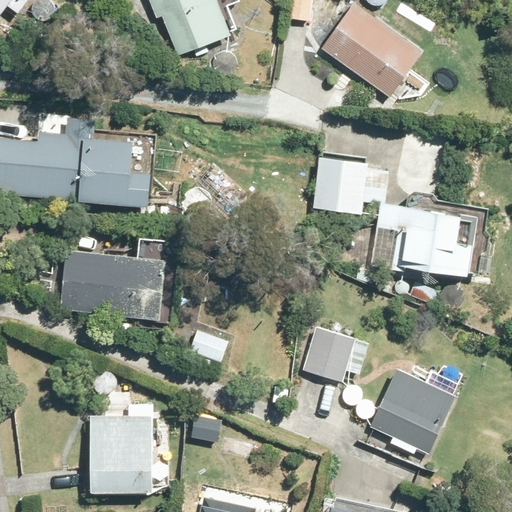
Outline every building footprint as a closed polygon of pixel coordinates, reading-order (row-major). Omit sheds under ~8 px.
[(0,0),(0,13),(9,0),(0,0)] [(151,0),(159,18),(165,15),(179,53),(196,46),(199,55),(210,51),(207,42),(233,32),(232,30),(239,27),(228,0),(151,0)] [(290,0),(289,16),(311,19),(313,0),(290,0)] [(426,48),(357,0),(323,48),(391,96),(398,87),(416,100),(427,84),(409,71),(426,48)] [(135,136),(97,133),(98,116),(70,114),(69,131),(40,129),(39,138),(0,135),(0,191),(151,203),(154,168),(133,167),(135,136)] [(459,166),(462,139),(440,137),(437,163),(459,166)] [(314,206),(364,212),(369,160),(320,155),(314,206)] [(461,184),(463,168),(433,164),(431,181),(461,184)] [(470,273),(479,215),(383,198),(379,224),(406,228),(401,263),(470,273)] [(162,316),(167,257),(68,247),(68,253),(56,251),(51,300),(63,301),(62,306),(162,316)] [(419,291),(433,299),(439,288),(424,281),(419,291)] [(480,296),(469,319),(496,332),(507,309),(480,296)] [(317,325),(305,369),(343,381),(346,368),(360,372),(370,340),(317,325)] [(230,341),(198,329),(191,350),(222,361),(230,341)] [(431,452),(458,393),(398,366),(372,425),(394,435),(391,442),(415,452),(418,447),(431,452)] [(275,385),(274,402),(288,403),(289,386),(275,385)] [(130,405),(130,414),(92,414),(92,491),(154,491),(154,405),(130,405)]
